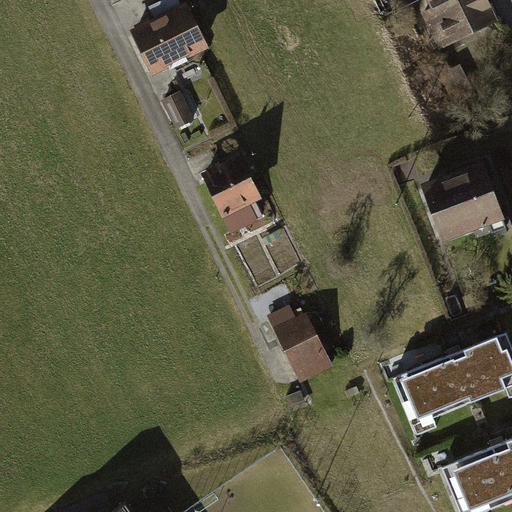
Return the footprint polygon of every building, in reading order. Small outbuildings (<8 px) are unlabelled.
[(426,0),(430,9),(421,13),(439,51),(501,21),(491,0),(426,0)] [(186,12),(135,36),(157,81),(208,56),(186,12)] [(460,66),(441,74),(456,106),(475,97),(460,66)] [(181,96),(163,104),(177,133),(195,124),(181,96)] [(443,172),(421,181),(444,238),(506,214),(483,156),(464,164),(465,167),(444,175),(443,172)] [(241,162),(205,179),(226,222),(262,205),(241,162)] [(308,317),(276,332),(301,384),(333,368),(308,317)] [(454,352),(401,374),(418,415),(469,393),(471,398),(508,382),(503,372),(511,368),(511,351),(508,341),(503,343),(498,330),(464,344),(466,349),(454,354),(454,352)] [(509,442),(453,465),(471,506),(511,488),(511,433),(507,436),(509,442)] [(132,511),(124,499),(105,511),(132,511)]
